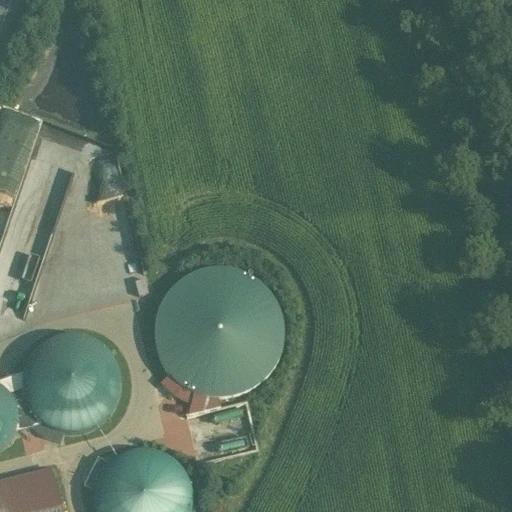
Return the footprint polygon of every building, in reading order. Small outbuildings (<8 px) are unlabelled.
[(38,147),(6,249),(29,257),(24,273),(43,278),(79,159),(38,147)] [(222,395),(277,386),(288,339),(279,282),(227,269),(176,278),(163,328),(172,383),(222,395)] [(31,382),(56,434),(88,432),(128,413),(125,371),(106,333),(72,335),(39,351),(40,366),(30,370),(31,382)] [(22,377),(0,385),(0,390),(4,393),(10,399),(14,406),(17,419),(16,432),(39,425),(32,418),(29,414),(27,409),(24,404),(22,394),(21,384),(22,377)] [(97,487),(104,486),(107,511),(196,511),(186,448),(93,463),(97,487)] [(0,486),(0,511),(60,511),(51,473),(0,486)]
